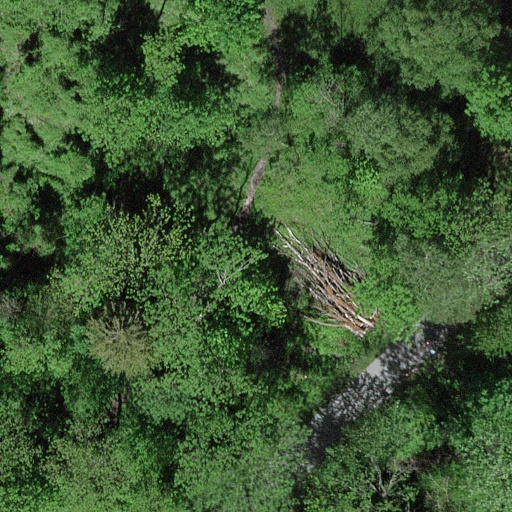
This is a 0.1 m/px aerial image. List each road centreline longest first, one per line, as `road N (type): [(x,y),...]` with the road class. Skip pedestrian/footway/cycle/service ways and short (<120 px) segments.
road 1 (track): [(398,366),(378,209),(261,0)]
road 2 (unclassified): [(246,511),(511,265)]
